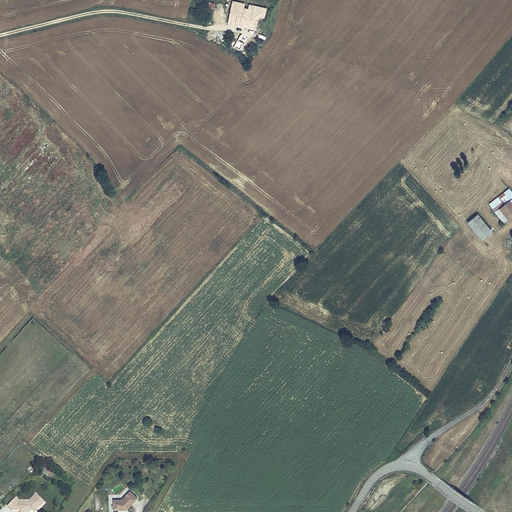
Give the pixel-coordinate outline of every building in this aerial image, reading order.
[(241,2),(233,1),(229,23),(238,24),(239,21),(251,24),(250,27),(256,28),(259,16),(265,17),(267,8),(254,5),(253,12),(240,9),(241,2)] [(254,5),(241,2),(240,9),(253,12),(254,5)] [(242,34),(236,45),(242,49),(249,37),(242,34)] [(511,192),(510,190),(490,204),(503,221),(511,214),(511,192)] [(468,222),(482,240),(492,232),(478,215),(468,222)] [(115,510),(128,510),(139,498),(132,491),(124,500),(119,500),(119,504),(115,504),(115,510)] [(20,510),(30,510),(30,508),(33,511),(34,511),(44,503),(36,494),(29,501),(25,501),(25,504),(20,504),(20,501),(18,501),(15,498),(7,506),(12,511),(20,510)]
